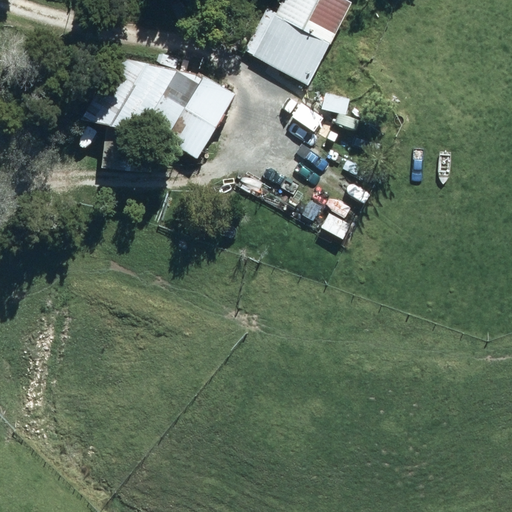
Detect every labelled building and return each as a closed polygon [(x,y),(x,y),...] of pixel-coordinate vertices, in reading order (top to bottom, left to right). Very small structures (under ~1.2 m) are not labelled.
[(260,6),(236,49),(304,86),(349,6),(338,0),(280,0),(273,13),(260,6)] [(197,83),(174,70),(167,69),(147,64),(112,55),(78,120),(139,133),(164,147),(167,142),(196,159),(233,95),(201,77),(197,83)] [(320,110),(346,117),(349,102),(323,96),(320,110)] [(97,170),(143,174),(146,139),(100,135),(97,170)] [(328,214),(320,229),(344,242),(352,227),(328,214)]
